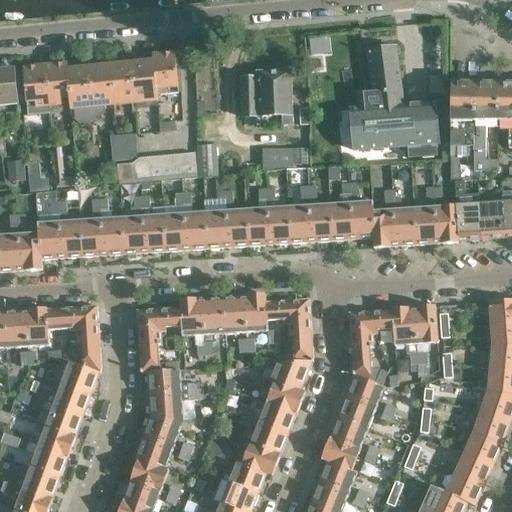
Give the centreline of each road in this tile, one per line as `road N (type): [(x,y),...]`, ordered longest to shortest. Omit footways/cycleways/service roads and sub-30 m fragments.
road 1 (residential): [(0,34),(316,0)]
road 2 (residential): [(280,511),(329,390),(336,284)]
road 3 (residential): [(83,511),(114,432),(121,379),(116,284)]
road 4 (residential): [(116,284),(306,272),(336,284)]
road 5 (residential): [(336,284),(511,281)]
